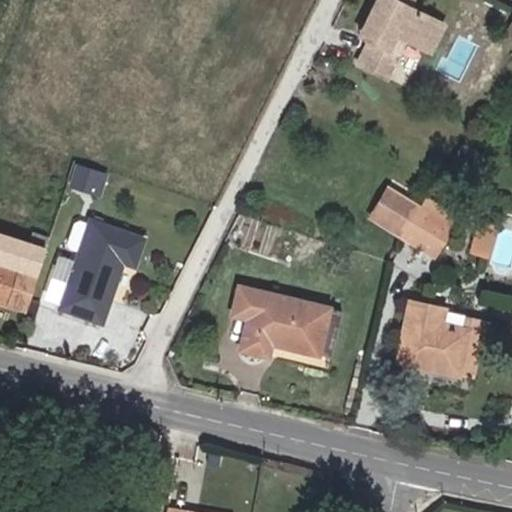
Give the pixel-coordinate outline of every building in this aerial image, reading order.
[(375,0),(372,7),(382,12),(370,37),(358,60),(387,74),(406,36),(430,49),(444,21),(409,4),(410,0),(375,0)] [(372,7),(360,32),(370,37),(382,12),(372,7)] [(89,190),(95,171),(76,165),(71,184),(89,190)] [(95,171),(89,190),(97,193),(103,174),(95,171)] [(370,216),(401,235),(424,198),(393,178),(370,216)] [(424,198),(401,235),(434,255),(457,218),(424,198)] [(136,265),(145,237),(87,219),(60,308),(101,321),(108,299),(120,260),(136,265)] [(494,223),(477,219),(469,251),(486,256),(494,223)] [(26,243),(44,248),(48,235),(30,229),(26,243)] [(44,248),(26,243),(0,234),(0,301),(24,309),(44,248)] [(339,309),(238,284),(231,314),(246,317),(238,348),(268,355),(271,342),(328,355),(339,309)] [(425,304),(408,301),(395,360),(484,380),(497,321),(484,318),(481,332),(446,324),(439,322),(421,319),(425,304)] [(425,304),(421,319),(439,322),(442,308),(425,304)]
